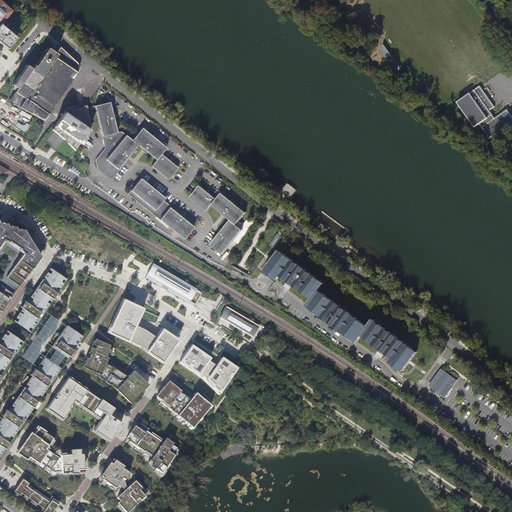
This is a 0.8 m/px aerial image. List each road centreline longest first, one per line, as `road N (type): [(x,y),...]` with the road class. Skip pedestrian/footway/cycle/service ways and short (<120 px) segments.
road 1 (residential): [(0,135),(212,265),(260,284)]
road 2 (residential): [(68,511),(195,325)]
road 3 (residential): [(49,253),(126,283),(195,325)]
